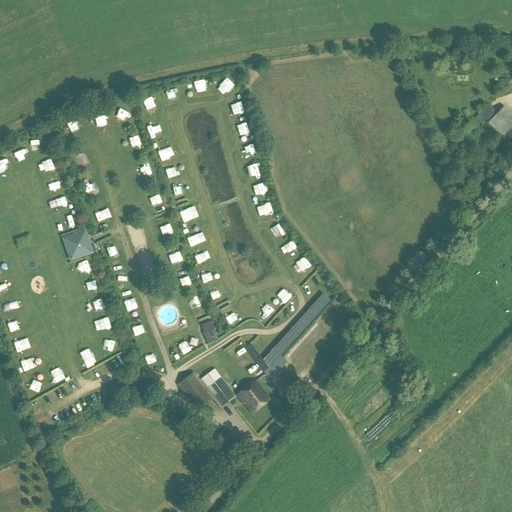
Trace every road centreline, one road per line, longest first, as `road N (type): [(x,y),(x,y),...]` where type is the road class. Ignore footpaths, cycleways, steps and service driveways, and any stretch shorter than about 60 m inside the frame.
road 1 (track): [(511,35),(320,46),(193,68),(87,95),(0,135)]
road 2 (unclassified): [(199,511),(511,168)]
road 3 (unknown): [(87,383),(126,371),(170,385),(187,363),(238,332),(279,331),(299,305),(271,255)]
road 4 (track): [(389,511),(366,456),(317,381)]
